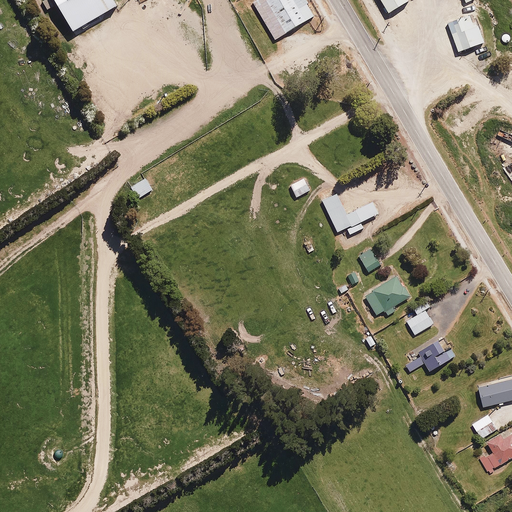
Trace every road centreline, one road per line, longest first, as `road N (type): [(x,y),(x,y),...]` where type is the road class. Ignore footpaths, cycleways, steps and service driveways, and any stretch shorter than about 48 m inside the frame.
road 1 (primary): [(511,292),(339,0)]
road 2 (unknown): [(103,160),(350,18)]
